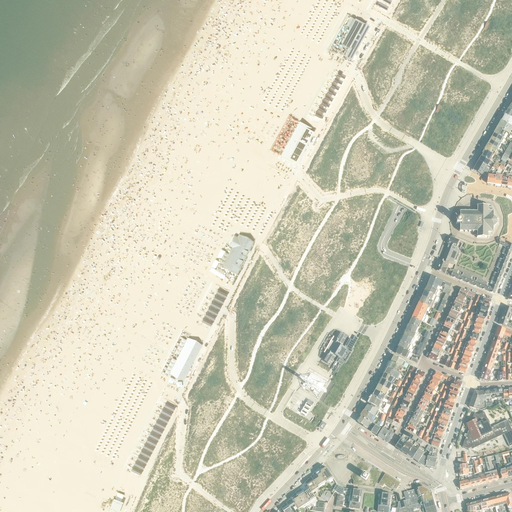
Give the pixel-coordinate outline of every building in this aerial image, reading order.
[(350,27),(341,43),(345,45),(344,46),(346,46),(349,47),(345,55),(348,57),(348,58),(349,59),(350,58),(352,59),(370,27),(363,23),(362,24),(359,22),(359,21),(358,20),(357,21),(354,19),(350,17),(346,25),(350,27)] [(477,76),(467,70),(473,82),(474,82),(475,81),(476,81),(477,80),(478,80),(479,80),(480,81),(481,81),(485,81),(477,76)] [(341,81),(334,77),(332,81),(339,85),(341,81)] [(326,110),(319,105),(317,109),(324,113),(326,110)] [(323,115),(316,111),(313,115),(320,119),(323,115)] [(502,121),(511,127),(511,119),(505,116),(502,121)] [(511,127),(502,121),(498,128),(506,133),(509,135),(511,129),(511,127)] [(292,162),(293,160),(296,161),(312,132),(310,130),(311,128),(311,127),(310,128),(299,122),(284,149),(280,155),(292,162),(291,162),(292,162)] [(503,138),(506,133),(498,128),(495,133),(495,134),(503,138)] [(505,140),(503,138),(495,134),(491,139),(500,144),(503,140),(504,141),(505,140)] [(497,150),(500,144),(491,139),(488,145),(496,149),(497,150)] [(493,155),(496,149),(488,145),(488,144),(484,150),(493,155)] [(483,154),(482,156),(489,161),(493,155),(484,150),(484,151),(483,154)] [(422,156),(420,154),(420,155),(420,156),(421,157),(421,158),(421,159),(421,160),(420,160),(420,161),(421,162),(420,162),(420,163),(419,163),(419,164),(418,165),(418,166),(418,167),(414,168),(417,174),(426,170),(427,170),(428,171),(429,172),(429,173),(431,176),(432,178),(431,175),(431,173),(430,170),(429,167),(428,166),(427,164),(426,162),(424,159),(422,156)] [(496,157),(498,158),(505,162),(508,157),(503,154),(501,158),(497,156),(496,157)] [(490,161),(489,161),(482,156),(476,166),(477,167),(475,171),(482,175),(482,174),(485,176),(488,170),(485,169),(490,161)] [(487,182),(487,183),(494,184),(496,172),(492,172),(492,175),(488,175),(487,180),(486,182),(487,182)] [(502,175),(500,185),(507,186),(508,177),(509,174),(506,173),(506,175),(502,175)] [(494,228),(494,226),(496,224),(498,225),(498,224),(497,223),(497,220),(498,219),(498,218),(496,219),(494,216),(495,215),(494,215),(493,216),(493,211),(494,210),(493,210),(492,210),(492,207),(488,207),(488,206),(489,205),(488,204),(488,205),(478,205),(477,204),(477,205),(477,206),(477,207),(474,207),(473,207),(473,210),(473,211),(470,211),(470,210),(469,210),(469,211),(466,211),(466,210),(465,210),(465,211),(461,211),(460,210),(459,211),(460,212),(460,217),(460,219),(457,219),(456,218),(457,219),(457,223),(456,224),(457,223),(460,223),(460,231),(465,231),(465,232),(466,231),(469,231),(469,232),(470,231),(473,231),(473,232),(473,235),(477,235),(477,236),(476,237),(477,238),(478,237),(487,237),(488,238),(489,237),(488,237),(488,235),(492,235),(492,232),(493,233),(493,232),(493,227),(494,228)] [(232,247),(222,266),(228,269),(227,270),(230,271),(231,270),(236,273),(252,241),(247,239),(248,238),(244,236),(244,237),(239,234),(237,237),(233,235),(228,245),(232,247)] [(448,244),(456,247),(458,248),(459,244),(458,244),(459,241),(454,239),(451,238),(451,237),(450,237),(447,244),(448,244)] [(498,244),(499,244),(505,247),(504,249),(511,252),(511,249),(511,244),(509,243),(509,245),(501,242),(501,241),(497,242),(498,244)] [(457,248),(458,248),(456,247),(448,244),(442,259),(449,262),(453,264),(457,252),(456,251),(458,248),(457,248)] [(504,254),(503,257),(508,259),(511,252),(504,249),(502,253),(504,254)] [(505,266),(508,259),(503,257),(502,260),(500,259),(498,263),(505,266)] [(446,271),(449,262),(442,259),(442,260),(444,260),(443,262),(440,261),(438,267),(437,266),(436,270),(437,270),(436,271),(446,275),(447,272),(446,271)] [(499,268),(498,271),(503,273),(505,266),(498,263),(496,267),(499,268)] [(458,271),(453,269),(453,270),(450,277),(458,279),(460,274),(457,273),(458,271)] [(494,273),(492,277),(500,280),(503,273),(498,271),(496,274),(494,273)] [(458,279),(465,282),(468,275),(463,273),(462,275),(460,274),(458,279)] [(472,285),(474,280),(471,279),(472,276),(468,275),(465,282),(472,285)] [(431,277),(428,286),(436,290),(436,289),(438,287),(440,288),(443,281),(431,277)] [(493,282),(492,285),(497,287),(500,280),(492,277),(491,281),(493,282)] [(476,281),(474,280),(472,285),(479,288),(482,280),(477,278),(476,281)] [(479,288),(487,291),(489,286),(486,285),(487,283),(482,280),(479,288)] [(491,287),(489,286),(487,291),(494,294),(497,287),(492,285),(491,287)] [(428,286),(425,291),(433,295),(434,296),(437,290),(436,289),(436,290),(428,286)] [(443,293),(449,295),(451,290),(449,289),(445,287),(442,292),(443,293)] [(465,297),(470,300),(471,300),(471,299),(466,297),(467,295),(474,297),(475,294),(461,289),(458,294),(465,297)] [(434,296),(433,295),(425,291),(422,297),(431,301),(434,302),(437,297),(434,296)] [(465,304),(466,304),(468,305),(470,306),(472,301),(471,300),(470,300),(468,303),(466,302),(467,301),(464,300),(465,297),(458,294),(456,300),(464,303),(465,304)] [(422,297),(419,303),(427,307),(428,307),(431,301),(422,297)] [(489,306),(491,301),(482,297),(480,300),(482,301),(481,304),(489,306)] [(441,299),(438,304),(443,307),(446,301),(442,299),(441,299)] [(456,300),(453,305),(461,309),(463,306),(464,306),(465,304),(464,303),(456,300)] [(419,303),(416,310),(425,315),(426,312),(429,313),(430,309),(427,308),(427,307),(419,303)] [(480,309),(487,312),(489,306),(481,304),(480,303),(479,306),(481,307),(480,309)] [(459,314),(461,309),(453,305),(451,310),(459,314)] [(511,308),(505,306),(501,317),(509,320),(510,320),(511,314),(511,308)] [(476,315),(485,318),(487,312),(480,309),(478,315),(476,315)] [(412,318),(420,321),(421,322),(421,321),(424,322),(425,318),(424,317),(425,315),(416,310),(412,318)] [(451,310),(448,316),(456,319),(457,319),(459,314),(451,310)] [(476,315),(474,320),(483,323),(485,318),(476,315)] [(454,325),(456,319),(448,316),(446,321),(454,325)] [(510,324),(508,323),(509,320),(501,317),(499,324),(506,327),(508,327),(511,328),(511,326),(509,326),(510,324)] [(417,327),(420,321),(412,318),(410,324),(417,327)] [(434,327),(437,320),(435,319),(432,318),(429,324),(434,327)] [(474,326),(481,329),(483,323),(474,320),(476,321),(474,324),(472,323),(471,325),(474,326)] [(451,330),(454,325),(446,321),(443,326),(451,330)] [(410,324),(407,330),(416,334),(419,328),(417,327),(410,324)] [(443,326),(441,332),(447,335),(450,330),(451,331),(451,330),(443,326)] [(474,326),(472,332),(479,335),(481,329),(474,326)] [(511,332),(498,327),(495,335),(502,338),(503,335),(510,337),(511,332)] [(404,335),(413,340),(416,341),(417,339),(415,338),(417,334),(416,334),(407,330),(404,335)] [(423,337),(424,337),(428,340),(431,334),(426,331),(424,336),(419,334),(418,335),(423,337)] [(344,335),(338,332),(332,341),(334,341),(328,350),(327,350),(322,359),(328,362),(329,360),(333,362),(334,360),(342,365),(344,362),(345,363),(353,350),(352,349),(358,338),(355,336),(352,341),(350,340),(351,340),(347,338),(348,336),(347,335),(345,334),(344,335)] [(447,335),(441,332),(438,337),(445,340),(447,335)] [(467,337),(470,338),(477,340),(479,335),(472,332),(471,335),(468,334),(467,337)] [(401,341),(411,346),(413,340),(404,335),(401,341)] [(500,344),(502,338),(495,335),(493,342),(500,344)] [(425,345),(428,340),(424,337),(423,338),(421,338),(419,343),(420,343),(425,345)] [(446,341),(445,340),(438,337),(436,342),(443,346),(446,341)] [(184,379),(201,345),(187,339),(171,373),(184,379)] [(401,341),(399,347),(408,352),(410,349),(409,349),(411,346),(401,341)] [(442,349),(443,346),(436,342),(433,348),(442,352),(443,349),(442,349)] [(420,343),(417,349),(423,351),(425,345),(420,343)] [(464,348),(466,349),(466,348),(473,351),(475,346),(468,343),(466,346),(463,345),(462,348),(464,348)] [(411,353),(408,352),(399,347),(396,353),(407,359),(408,357),(409,357),(411,353)] [(439,357),(442,352),(433,348),(431,353),(439,357)] [(471,357),(473,351),(466,348),(466,349),(464,348),(462,353),(464,354),(471,357)] [(420,357),(423,351),(417,349),(414,355),(420,357)] [(494,360),(496,355),(489,352),(487,358),(494,360)] [(438,359),(439,357),(431,353),(428,358),(436,362),(437,359),(438,359)] [(464,354),(462,360),(469,362),(471,357),(464,354)] [(403,361),(394,356),(391,362),(401,367),(408,370),(411,365),(403,361)] [(443,358),(440,364),(446,367),(449,361),(445,359),(443,358)] [(493,363),(494,360),(487,358),(485,363),(495,367),(496,364),(493,363)] [(459,365),(460,365),(467,368),(469,362),(462,360),(461,359),(459,365)] [(398,371),(401,367),(391,362),(388,368),(397,373),(401,374),(402,373),(398,371)] [(496,367),(495,367),(485,363),(483,368),(490,371),(491,368),(494,369),(498,369),(498,367),(496,367)] [(460,365),(458,371),(465,374),(467,368),(460,365)] [(399,373),(397,373),(388,368),(385,374),(394,378),(396,379),(399,373)] [(490,371),(483,368),(481,374),(488,377),(490,371)] [(415,374),(416,375),(423,378),(425,373),(417,369),(415,374)] [(435,371),(432,377),(441,381),(442,379),(446,380),(448,377),(443,376),(435,371)] [(498,381),(505,381),(505,373),(499,373),(496,372),(496,374),(496,375),(498,375),(498,381)] [(396,379),(394,378),(385,374),(382,379),(392,385),(394,385),(395,383),(394,383),(394,382),(397,383),(396,385),(395,386),(396,387),(398,388),(401,382),(399,381),(396,379)] [(413,380),(420,383),(423,378),(416,375),(413,380)] [(440,384),(441,381),(432,377),(430,382),(437,386),(438,386),(439,383),(440,384)] [(453,382),(452,385),(460,388),(462,382),(449,378),(448,380),(453,382)] [(389,390),(392,385),(382,379),(379,385),(388,390),(389,390)] [(410,382),(409,384),(417,388),(420,383),(413,380),(412,383),(410,382)] [(434,391),(437,386),(430,382),(427,387),(433,391),(434,391)] [(407,389),(408,390),(415,393),(417,388),(409,384),(407,389)] [(385,396),(388,390),(379,385),(376,391),(385,396)] [(444,388),(450,390),(458,393),(460,388),(452,385),(451,385),(450,387),(446,385),(444,388)] [(431,396),(433,391),(427,387),(424,392),(431,396)] [(408,390),(406,395),(412,398),(415,393),(408,390)] [(448,396),(449,396),(456,399),(458,393),(450,390),(448,396)] [(392,400),(385,396),(376,391),(373,396),(381,401),(382,402),(384,398),(388,400),(387,401),(391,402),(392,400)] [(486,401),(486,400),(484,391),(478,392),(475,391),(469,407),(476,410),(476,409),(481,410),(486,408),(486,403),(486,401)] [(433,396),(431,396),(424,392),(422,398),(429,401),(430,402),(433,396)] [(410,403),(412,398),(406,395),(403,400),(410,403)] [(375,405),(374,407),(377,409),(378,407),(381,401),(373,396),(370,402),(375,405)] [(454,404),(456,399),(449,396),(447,401),(454,404)] [(422,398),(419,403),(426,406),(429,401),(422,398)] [(304,407),(301,413),(306,416),(313,403),(308,400),(305,405),(304,407)] [(403,400),(401,405),(407,408),(410,403),(403,400)] [(444,406),(444,407),(452,409),(454,404),(447,401),(446,401),(444,406)] [(423,412),(426,406),(419,403),(416,408),(423,412)] [(397,408),(396,409),(405,414),(407,408),(401,405),(398,409),(397,408)] [(365,411),(375,417),(380,410),(375,407),(371,406),(370,407),(368,406),(365,411)] [(442,412),(450,415),(452,409),(444,407),(443,410),(442,412)] [(416,408),(414,413),(421,417),(422,414),(423,415),(425,412),(423,412),(416,408)] [(402,419),(405,414),(396,409),(396,410),(397,410),(394,415),(402,419)] [(365,411),(361,416),(371,422),(372,423),(375,417),(365,411)] [(442,412),(440,417),(448,420),(450,415),(442,412)] [(491,427),(484,412),(478,415),(474,413),(471,422),(466,424),(468,429),(462,447),(468,449),(472,447),(473,449),(503,434),(509,446),(511,444),(511,430),(507,420),(491,427)] [(422,417),(421,417),(414,413),(411,418),(418,422),(420,423),(422,417)] [(391,420),(393,421),(399,424),(402,419),(394,415),(391,420)] [(361,416),(357,422),(363,426),(367,429),(367,428),(368,428),(371,424),(372,423),(371,422),(361,416)] [(446,426),(448,420),(440,417),(438,422),(438,423),(446,426)] [(415,427),(418,422),(411,418),(408,424),(415,427)] [(436,429),(444,431),(446,426),(438,423),(437,427),(436,429)] [(419,429),(415,427),(408,424),(406,429),(413,433),(414,429),(418,431),(419,429)] [(376,435),(380,428),(375,425),(375,426),(373,429),(372,428),(370,430),(371,431),(371,432),(376,435)] [(378,436),(383,439),(389,430),(384,426),(378,436)] [(435,434),(442,437),(444,431),(436,429),(435,428),(433,433),(435,434)] [(388,443),(394,434),(392,433),(392,432),(389,430),(383,439),(388,443)] [(433,440),(440,442),(442,437),(435,434),(433,433),(431,439),(433,440)] [(406,442),(401,439),(395,447),(401,451),(406,442)] [(412,446),(412,447),(407,454),(412,458),(418,449),(420,445),(422,442),(419,439),(417,442),(420,444),(416,449),(412,446)] [(433,440),(431,445),(438,448),(440,442),(433,440)] [(407,454),(412,447),(408,444),(406,442),(401,451),(407,454)] [(428,457),(426,466),(434,468),(436,459),(438,450),(435,449),(431,448),(429,452),(428,457)] [(424,453),(418,449),(412,458),(418,462),(422,455),(424,453)] [(499,470),(502,479),(504,478),(505,478),(506,478),(507,477),(508,477),(506,468),(501,469),(497,454),(491,456),(493,462),(496,461),(499,470)] [(422,455),(418,462),(425,466),(426,466),(428,457),(424,456),(422,455)] [(493,471),(490,456),(487,457),(493,481),(495,480),(496,481),(497,480),(498,479),(496,470),(493,471)] [(491,482),(491,481),(493,481),(487,457),(484,458),(488,471),(485,471),(485,473),(488,482),(489,482),(491,482)] [(475,460),(477,468),(478,473),(479,477),(481,484),(484,483),(484,484),(486,483),(486,482),(487,482),(485,473),(481,474),(479,466),(478,467),(477,463),(477,462),(478,466),(482,465),(481,459),(475,460)] [(467,464),(458,465),(459,471),(470,469),(477,468),(475,460),(471,461),(472,465),(467,466),(467,464)] [(321,470),(320,471),(326,480),(326,481),(332,477),(326,467),(321,470)] [(468,472),(470,472),(473,472),(474,474),(478,473),(477,468),(470,469),(459,471),(459,476),(468,475),(468,472)] [(317,486),(326,480),(320,471),(316,474),(318,476),(316,478),(317,479),(314,481),(317,486)] [(363,472),(360,477),(366,481),(369,475),(366,474),(363,472)] [(378,484),(382,486),(384,484),(391,488),(392,487),(396,489),(400,483),(392,478),(385,473),(378,484)] [(481,484),(479,477),(472,479),(471,475),(468,476),(470,487),(477,485),(478,485),(480,485),(480,484),(481,484)] [(470,487),(468,476),(465,476),(466,480),(464,481),(464,482),(464,483),(459,484),(460,489),(461,489),(462,489),(464,489),(464,488),(470,487)] [(318,488),(317,486),(314,481),(307,485),(308,487),(312,493),(313,492),(313,491),(315,490),(317,492),(318,492),(321,496),(320,497),(328,502),(330,498),(322,493),(320,490),(318,488)] [(347,492),(347,489),(344,488),(339,486),(336,491),(340,494),(343,495),(343,491),(347,492)] [(305,490),(303,491),(310,502),(315,498),(312,493),(308,487),(305,489),(305,490)] [(405,500),(431,494),(431,493),(430,493),(430,491),(426,489),(425,488),(424,489),(423,487),(416,489),(403,493),(405,500)] [(322,493),(330,498),(332,496),(330,493),(325,490),(325,491),(323,488),(320,490),(322,493)] [(304,505),(310,502),(303,491),(297,495),(304,505)] [(403,501),(405,507),(421,503),(432,500),(431,494),(405,500),(403,501)] [(298,509),(304,505),(297,495),(291,499),(294,502),(298,509)] [(501,496),(498,496),(502,511),(505,511),(504,507),(503,507),(502,505),(507,504),(504,495),(501,496)] [(502,511),(498,496),(496,497),(492,498),(495,507),(498,506),(499,508),(499,511),(501,511),(502,511),(501,511),(502,511)] [(491,511),(490,508),(493,507),(491,498),(487,499),(485,500),(488,511),(491,511)] [(110,509),(110,510),(116,511),(117,510),(120,502),(115,499),(113,502),(112,502),(110,509)] [(432,500),(421,503),(422,509),(434,506),(432,500)] [(483,501),(479,501),(481,510),(481,511),(486,509),(486,511),(485,511),(488,511),(485,500),(483,500),(483,501)] [(466,511),(471,511),(476,511),(481,510),(479,501),(475,503),(470,504),(466,505),(466,511)] [(300,511),(298,509),(294,502),(288,506),(291,511),(300,511)] [(401,508),(399,508),(398,511),(434,511),(434,510),(434,506),(422,509),(421,503),(405,507),(401,508)]
